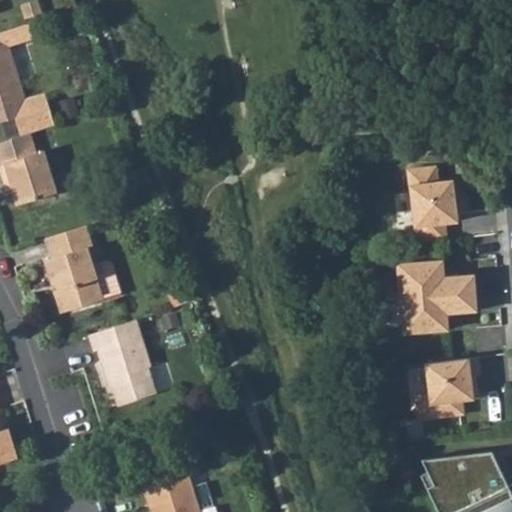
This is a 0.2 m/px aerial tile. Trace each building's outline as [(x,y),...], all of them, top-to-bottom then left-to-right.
[(2,31),(0,31),(0,123),(14,119),(20,136),(28,133),(53,125),(45,100),(35,95),(23,99),(6,45),(30,37),(25,23),(2,31)] [(20,136),(0,141),(0,173),(3,184),(8,183),(15,205),(56,192),(42,150),(35,153),(28,133),(20,136)] [(407,169),(416,243),(446,239),(444,222),(456,221),(451,180),(437,182),(435,166),(407,169)] [(102,298),(120,292),(109,261),(104,259),(89,264),(84,249),(91,247),(84,226),(43,238),(50,256),(37,260),(57,315),(102,298)] [(435,274),(433,262),(390,267),(398,335),(442,330),(440,319),(445,313),(469,310),(465,275),(440,278),(435,274)] [(135,319),(86,335),(91,350),(93,350),(103,379),(105,379),(113,405),(154,392),(146,366),(149,365),(135,319)] [(415,394),(418,418),(462,413),(460,399),(471,398),(468,376),(474,375),(479,374),(477,356),(425,362),(428,393),(415,394)] [(477,397),(474,375),(468,376),(471,398),(477,397)] [(0,465),(15,461),(6,432),(0,433),(0,465)] [(489,452),(419,460),(425,473),(418,476),(434,511),(511,511),(511,484),(500,458),(493,461),(489,452)] [(199,511),(197,503),(185,466),(141,480),(151,511),(199,511)] [(214,511),(211,500),(197,503),(199,511),(214,511)]
